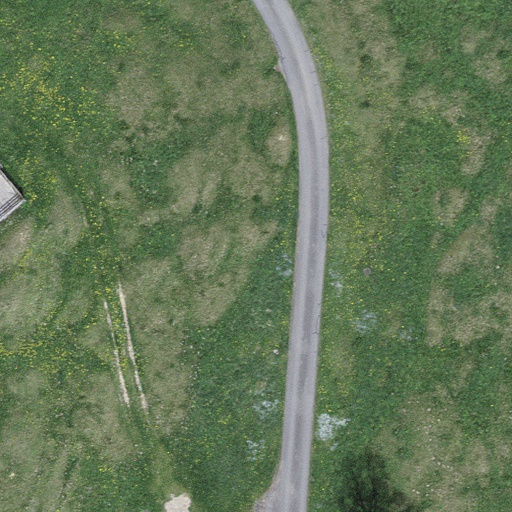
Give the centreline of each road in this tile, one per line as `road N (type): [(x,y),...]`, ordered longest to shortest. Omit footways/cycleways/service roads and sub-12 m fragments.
road 1 (track): [(274,0),(316,98),(328,214),(304,511)]
road 2 (track): [(195,511),(153,467),(68,180),(0,105)]
